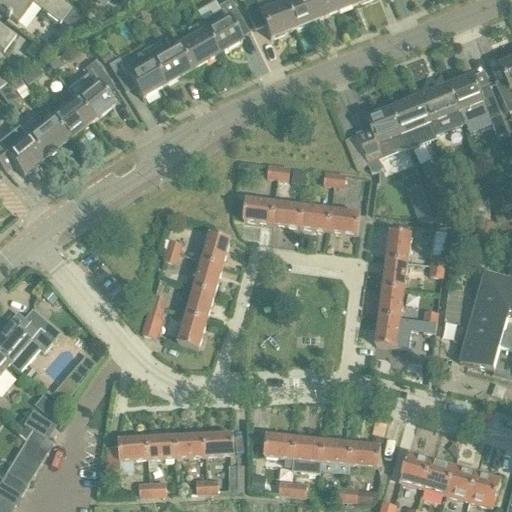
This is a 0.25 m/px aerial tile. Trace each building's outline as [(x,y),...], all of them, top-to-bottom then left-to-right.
[(0,0),(0,12),(16,25),(31,6),(59,27),(62,23),(70,11),(71,10),(57,0),(0,0)] [(294,32),(284,6),(282,7),(278,0),(262,0),(251,4),(249,0),(244,0),(241,1),(253,32),(264,28),(270,42),(294,32)] [(314,0),(299,0),(284,6),(294,32),(323,21),(314,0)] [(348,0),(314,0),(323,21),(352,10),(348,0)] [(348,0),(352,10),(376,0),(348,0)] [(222,13),(200,26),(219,58),(241,45),(239,40),(249,35),(230,2),(219,8),(222,13)] [(84,22),(70,11),(62,23),(75,33),(84,22)] [(0,52),(3,54),(15,38),(0,26),(0,52)] [(191,41),(177,49),(192,74),(219,58),(200,26),(200,27),(187,34),(191,41)] [(146,57),(165,89),(192,74),(177,49),(164,56),(158,46),(144,54),(146,57)] [(107,54),(105,55),(102,51),(97,54),(104,65),(111,60),(107,54)] [(165,89),(146,57),(124,69),(119,61),(109,67),(125,95),(135,89),(142,102),(165,89)] [(511,62),(500,68),(507,82),(496,87),(510,116),(511,114),(511,62)] [(88,77),(67,93),(74,103),(93,125),(113,109),(104,96),(113,90),(93,65),(84,72),(88,77)] [(18,79),(8,87),(13,94),(24,87),(18,79)] [(474,79),(449,89),(462,120),(473,116),(471,112),(484,107),(491,123),(496,121),(498,126),(504,124),(490,89),(479,93),(474,79)] [(18,100),(13,94),(8,87),(0,92),(0,96),(8,107),(18,100)] [(449,89),(421,100),(432,128),(436,139),(465,128),(462,120),(449,89)] [(421,100),(392,112),(403,140),(432,128),(421,100)] [(43,111),(51,121),(68,144),(93,125),(74,103),(65,111),(57,101),(43,111)] [(403,140),(392,112),(367,122),(372,133),(357,138),(372,176),(378,178),(383,172),(379,163),(407,152),(402,140),(403,140)] [(51,121),(38,131),(31,122),(19,131),(44,163),(68,144),(51,121)] [(44,163),(19,131),(15,127),(10,131),(14,136),(0,146),(0,168),(5,175),(14,167),(23,179),(44,163)] [(268,182),(278,183),(280,171),(269,170),(268,182)] [(280,171),(278,183),(289,185),(290,173),(280,171)] [(324,189),(334,190),(336,178),(325,177),(324,189)] [(336,178),(334,190),(345,192),(347,180),(336,178)] [(495,212),(506,209),(503,199),(492,201),(495,212)] [(243,225),(272,228),(275,207),(246,203),(243,225)] [(272,228),(301,232),(304,210),(275,207),(272,228)] [(301,232),(329,236),(332,214),(304,210),(301,232)] [(332,214),(329,236),(358,239),(360,218),(332,214)] [(435,226),(430,214),(417,219),(419,224),(435,226)] [(483,216),(473,247),(490,252),(499,221),(483,216)] [(390,235),(387,262),(408,265),(412,238),(390,235)] [(210,237),(203,263),(224,269),(231,243),(210,237)] [(171,244),(168,255),(179,258),(182,248),(171,244)] [(179,258),(168,255),(165,265),(176,268),(179,258)] [(433,259),(432,270),(444,271),(445,261),(433,259)] [(387,262),(383,291),(405,294),(408,265),(387,262)] [(203,263),(195,291),(215,296),(224,269),(203,263)] [(444,271),(432,270),(431,280),(443,282),(444,271)] [(496,372),(511,376),(511,283),(486,276),(460,367),(495,376),(496,372)] [(195,291),(186,319),(207,325),(215,296),(195,291)] [(383,291),(380,319),(401,322),(405,294),(383,291)] [(464,295),(449,293),(445,325),(459,327),(464,295)] [(155,299),(149,319),(160,323),(166,302),(155,299)] [(11,325),(0,337),(0,358),(12,369),(21,376),(41,354),(45,357),(61,337),(33,314),(18,332),(11,325)] [(426,316),(425,326),(437,328),(438,317),(426,316)] [(162,323),(160,323),(149,319),(143,339),(157,343),(162,323)] [(207,325),(186,319),(178,347),(199,353),(207,325)] [(401,322),(380,319),(376,349),(397,352),(401,322)] [(437,328),(425,326),(423,337),(435,338),(437,328)] [(0,383),(12,369),(0,358),(0,383)] [(54,397),(65,415),(75,404),(66,390),(54,397)] [(64,415),(54,407),(45,417),(55,426),(64,415)] [(0,511),(13,511),(55,446),(33,433),(6,476),(0,471),(0,511)] [(234,438),(206,440),(207,461),(235,460),(234,438)] [(265,461),(293,464),(295,442),(267,439),(265,461)] [(206,440),(176,441),(177,463),(207,461),(206,440)] [(176,441),(148,442),(149,464),(177,463),(176,441)] [(149,464),(148,442),(119,444),(119,452),(107,452),(108,477),(134,475),(134,465),(149,464)] [(295,477),(319,479),(320,467),(323,445),(295,442),(293,464),(296,464),(295,477)] [(323,445),(320,467),(349,469),(351,448),(323,445)] [(381,451),(351,448),(349,469),(379,472),(381,451)] [(400,486),(423,493),(432,463),(408,456),(400,486)] [(423,493),(446,499),(454,469),(432,463),(423,493)] [(446,499),(470,506),(479,476),(454,469),(446,499)] [(231,470),(231,496),(244,496),(244,470),(231,470)] [(479,476),(470,506),(489,511),(493,511),(502,483),(479,476)] [(253,478),(251,494),(265,495),(266,480),(253,478)] [(218,484),(208,485),(208,497),(219,497),(218,484)] [(208,497),(208,485),(196,486),(197,498),(208,497)] [(279,498),(293,500),(294,488),(280,486),(279,498)] [(166,487),(153,488),(153,500),(167,499),(166,487)] [(153,500),(153,488),(140,489),(140,501),(153,500)] [(294,488),(293,500),(306,501),(308,489),(294,488)] [(336,504),(346,505),(348,493),(337,492),(336,504)] [(348,493),(346,505),(357,506),(358,494),(348,493)]
